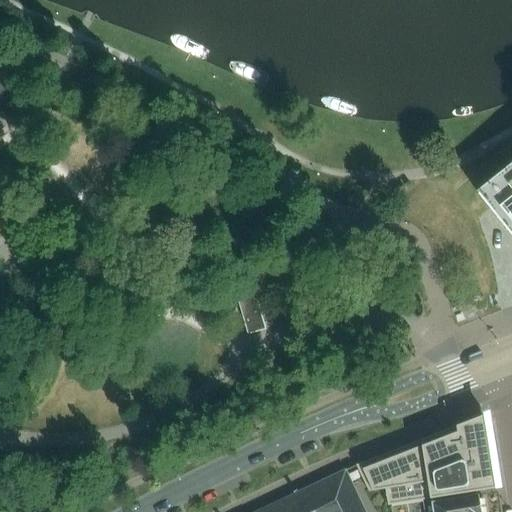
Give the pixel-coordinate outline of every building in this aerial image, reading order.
[(0,100),(17,109),(18,109),(23,100),(21,99),(24,93),(26,93),(27,91),(31,84),(3,70),(3,68),(0,66),(0,100)] [(511,162),(476,191),(487,205),(506,228),(511,236),(511,162)] [(247,334),(266,329),(251,278),(232,283),(247,334)] [(479,417),(354,466),(367,492),(384,489),(386,506),(431,498),(432,503),(477,495),(476,491),(484,490),(497,488),(495,472),(486,421),(485,414),(479,417)] [(365,511),(345,470),(256,511),(365,511)] [(481,511),(479,495),(477,495),(478,495),(477,495),(432,503),(432,511),(481,511)]
